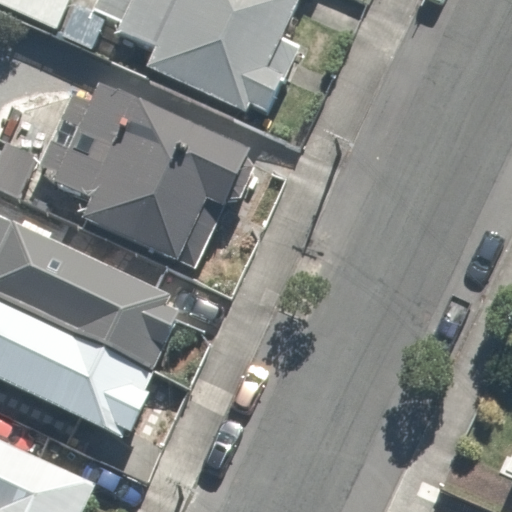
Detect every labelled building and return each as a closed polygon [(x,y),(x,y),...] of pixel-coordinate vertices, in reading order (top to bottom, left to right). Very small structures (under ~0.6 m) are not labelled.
[(96,19),(60,0),(0,0),(0,7),(79,50),(96,19)] [(301,0),(112,0),(99,29),(137,47),(128,65),(230,113),(234,107),(294,134),(315,90),(285,76),(300,44),(284,37),(301,0)] [(225,140),(95,78),(86,73),(26,197),(165,264),(225,140)] [(160,298),(0,222),(0,389),(117,445),(148,377),(127,368),(160,298)] [(511,423),(490,468),(511,478),(511,423)] [(69,511),(83,484),(0,444),(0,511),(69,511)]
